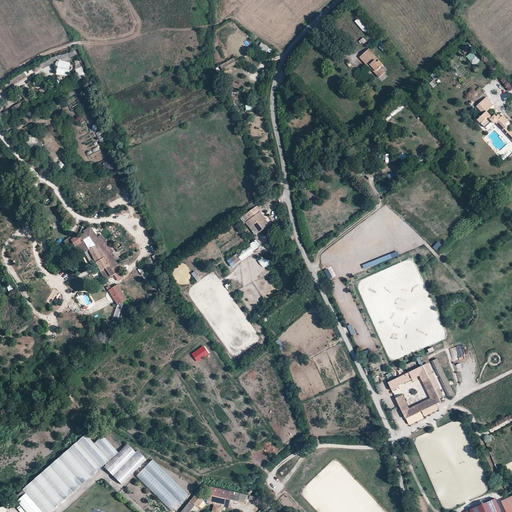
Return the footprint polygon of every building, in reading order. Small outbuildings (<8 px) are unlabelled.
[(360,17),(355,20),(364,33),(369,29),(360,17)] [(262,41),(258,47),(267,52),(270,47),(262,41)] [(370,48),(360,56),(369,66),(371,65),(376,70),(378,73),(377,74),(380,78),(385,72),(381,67),(384,64),(370,48)] [(475,66),(480,60),(472,51),(466,57),(475,66)] [(233,57),(220,65),(224,71),(237,64),(233,57)] [(81,58),(74,59),(77,77),(84,76),(81,58)] [(70,71),(71,61),(57,60),(56,74),(66,75),(66,71),(70,71)] [(18,89),(25,100),(13,106),(15,109),(33,99),(25,85),(18,89)] [(475,120),(482,128),(489,122),(492,124),(493,123),(502,132),(503,131),(506,128),(505,127),(506,126),(510,123),(503,116),(502,117),(500,119),(497,117),(496,115),(493,118),(490,114),(488,112),(493,107),(486,99),(477,107),(483,113),(475,120)] [(72,110),(81,106),(79,100),(69,105),(72,110)] [(395,115),(405,106),(402,102),(392,111),(395,115)] [(506,128),(503,131),(511,140),(511,131),(506,126),(505,127),(506,128)] [(42,148),(43,141),(37,140),(38,135),(29,134),(28,146),(42,148)] [(114,171),(113,161),(100,162),(101,168),(109,167),(109,172),(114,171)] [(256,199),(248,204),(252,209),(259,204),(256,199)] [(252,209),(244,215),(248,221),(251,219),(257,228),(260,231),(271,223),(261,211),(263,209),(259,204),(252,209)] [(248,221),(246,222),(253,231),(257,228),(251,219),(248,221)] [(109,274),(113,281),(117,278),(110,269),(109,266),(112,264),(114,266),(117,264),(111,256),(108,258),(106,256),(109,254),(106,250),(109,248),(100,236),(97,238),(90,228),(86,231),(87,232),(85,234),(83,232),(80,234),(81,235),(77,238),(76,236),(71,240),(75,247),(76,246),(83,241),(84,240),(90,249),(88,251),(97,267),(100,272),(101,272),(105,269),(109,274)] [(241,260),(261,246),(257,239),(237,253),(241,260)] [(76,246),(81,253),(88,248),(83,241),(76,246)] [(437,250),(442,244),(438,241),(433,247),(437,250)] [(232,267),(241,261),(236,254),(227,260),(232,267)] [(273,263),(263,255),(258,261),(268,269),(273,263)] [(197,281),(201,279),(196,271),(192,273),(197,281)] [(12,284),(6,286),(9,292),(14,290),(12,284)] [(127,299),(118,284),(109,291),(118,305),(127,299)] [(462,345),(450,348),(453,361),(465,358),(462,345)] [(433,360),(451,397),(455,395),(438,358),(433,360)] [(440,388),(427,363),(423,365),(436,390),(440,388)] [(397,398),(407,418),(441,402),(423,365),(389,382),(393,390),(400,387),(399,385),(414,378),(413,377),(421,373),(434,399),(411,411),(410,409),(403,395),(397,398)] [(410,409),(411,411),(434,399),(421,373),(413,377),(414,378),(414,379),(420,376),(431,398),(410,409)] [(101,433),(95,426),(89,431),(95,439),(101,433)] [(50,511),(103,465),(120,484),(147,460),(137,450),(135,452),(128,444),(118,452),(103,436),(95,444),(85,433),(16,495),(19,499),(16,502),(21,507),(18,510),(20,511),(50,511)] [(153,459),(136,476),(172,511),(188,495),(153,459)] [(223,506),(229,508),(231,499),(239,501),(241,493),(211,486),(207,503),(215,504),(215,505),(223,506)] [(181,511),(190,511),(196,505),(203,496),(202,495),(198,492),(181,511)] [(511,511),(511,496),(502,501),(507,511),(511,511)] [(199,507),(205,499),(203,497),(196,505),(199,507)] [(471,509),(472,511),(501,511),(495,498),(471,509)]
